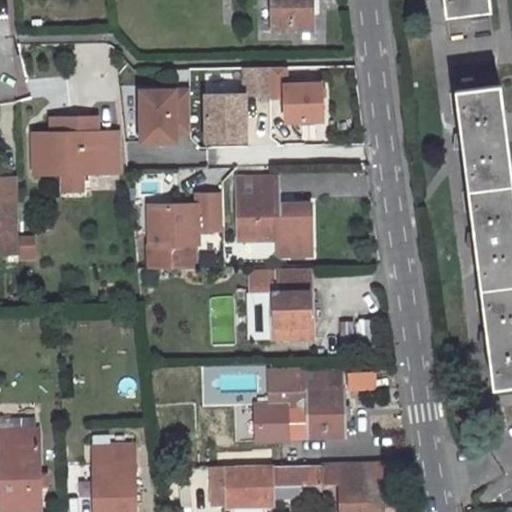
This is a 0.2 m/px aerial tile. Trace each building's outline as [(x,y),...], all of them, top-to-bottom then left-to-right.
[(273,0),(275,31),(315,30),(313,0),(273,0)] [(444,0),(447,16),(492,10),(490,0),(444,0)] [(452,19),(453,35),(493,33),(492,17),(452,19)] [(270,67),(244,68),(245,93),(206,94),(207,142),(247,141),(246,95),(271,94),(270,67)] [(285,67),(270,67),(271,94),(271,97),(286,97),(286,121),(322,120),(322,84),(286,84),(285,67)] [(489,143),(486,115),(505,113),(501,85),(457,90),(462,134),(464,148),(475,232),(477,247),(488,330),(490,345),(495,388),(511,385),(511,321),(511,315),(511,314),(511,242),(502,243),(498,214),(511,212),(511,168),(508,141),(489,143)] [(192,132),(191,91),(142,91),(143,143),(177,142),(177,132),(192,132)] [(505,113),(486,115),(489,143),(508,141),(505,113)] [(98,118),(81,118),(81,134),(98,134),(98,118)] [(81,134),(34,135),(34,175),(120,173),(119,133),(98,134),(81,134)] [(278,177),(238,177),(239,241),(278,240),(278,256),(312,255),(311,205),(279,206),(278,177)] [(0,218),(1,218),(1,215),(19,215),(19,182),(0,182),(0,179),(0,178),(0,218)] [(150,269),(197,267),(196,233),(222,232),(221,195),(198,195),(199,205),(151,207),(152,247),(150,247),(150,269)] [(511,212),(498,214),(502,243),(511,242),(511,212)] [(469,233),(469,246),(477,247),(475,232),(469,233)] [(23,259),(39,258),(38,233),(22,234),(23,259)] [(311,269),(250,271),(251,292),(272,291),(274,339),(313,337),(311,269)] [(208,295),(211,346),(238,345),(235,294),(208,295)] [(377,340),(378,320),(346,319),(345,339),(377,340)] [(488,330),(482,331),(481,345),(490,345),(488,330)] [(296,403),(296,391),(307,390),(307,403),(309,438),(347,437),(345,389),(340,389),(340,371),(301,373),(301,368),(270,370),(271,404),(296,403)] [(307,390),(296,391),(296,403),(307,403),(307,390)] [(21,419),(0,419),(0,430),(21,430),(21,419)] [(38,419),(21,419),(21,430),(39,430),(38,419)] [(21,430),(0,430),(0,466),(1,511),(41,511),(41,488),(40,470),(39,430),(21,430)] [(188,447),(190,433),(172,430),(170,444),(188,447)] [(120,434),(97,434),(97,445),(120,445),(120,434)] [(97,445),(95,445),(96,511),(136,511),(135,445),(120,445),(97,445)] [(382,511),(381,461),(321,463),(321,467),(255,468),(255,466),(213,467),(213,506),(270,505),(270,487),(342,486),(342,511),(382,511)]
